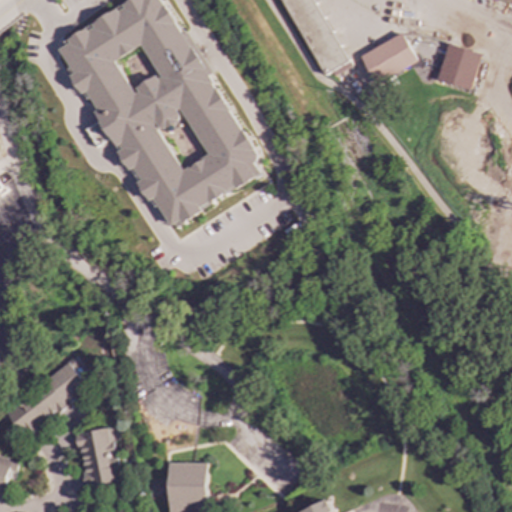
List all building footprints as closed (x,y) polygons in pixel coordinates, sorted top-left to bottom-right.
[(101,120),(86,129),(97,148),(114,138),(121,151),(119,152),(130,171),(132,169),(151,201),(155,199),(171,227),(261,175),(253,162),(258,159),(164,0),(132,0),(57,44),(74,74),(71,76),(83,96),(86,94),(101,120)] [(282,0),(322,77),(347,64),(314,0),(282,0)] [(417,64),(404,34),(361,53),(375,83),(417,64)] [(471,90),(482,54),(448,43),(437,80),(471,90)] [(24,437),(78,400),(74,394),(87,385),(73,364),(6,411),(24,437)] [(119,482),(112,429),(78,433),(85,487),(119,482)] [(0,491),(3,492),(6,479),(15,480),(19,460),(0,456),(0,491)] [(169,511),(208,511),(209,463),(170,463),(169,511)] [(335,511),(329,499),(302,511),(335,511)]
